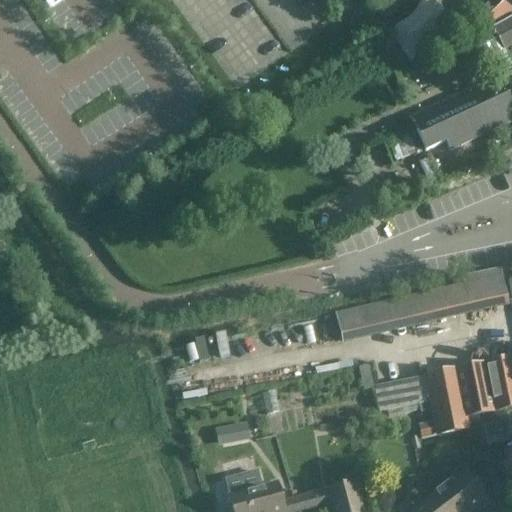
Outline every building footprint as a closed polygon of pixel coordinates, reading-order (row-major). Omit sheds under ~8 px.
[(324,0),(344,17),(353,6),(345,0),(324,0)] [(393,0),(388,5),(391,8),(396,4),(400,8),(407,0),(393,0)] [(413,54),(464,21),(450,0),(422,0),(391,21),(413,54)] [(511,0),(509,0),(511,4),(511,19),(465,46),(486,83),(505,73),(495,56),(511,46),(511,0)] [(484,0),(495,11),(507,0),(484,0)] [(481,86),(409,120),(425,153),(445,143),(449,152),(511,123),(506,114),(511,111),(511,109),(501,87),(485,95),(481,86)] [(462,286),(335,316),(341,343),(507,305),(499,271),(461,280),(462,286)] [(511,409),(511,360),(373,389),(379,414),(430,404),(434,421),(437,437),(467,431),(465,419),(511,409)] [(432,424),(417,427),(420,441),(435,438),(432,424)] [(214,431),(217,448),(249,442),(246,425),(214,431)] [(495,426),(483,428),(486,447),(499,445),(495,426)] [(417,437),(410,439),(412,452),(420,450),(417,437)] [(443,439),(432,441),(434,448),(444,446),(443,439)] [(511,460),(502,468),(511,480),(511,460)] [(472,511),(486,502),(482,497),(464,473),(429,500),(428,499),(419,506),(419,507),(412,511),(472,511)] [(299,511),(301,511),(298,500),(282,504),(276,485),(228,498),(232,511),(299,511)] [(362,511),(355,485),(298,500),(301,511),(329,504),(330,509),(331,511),(362,511)]
